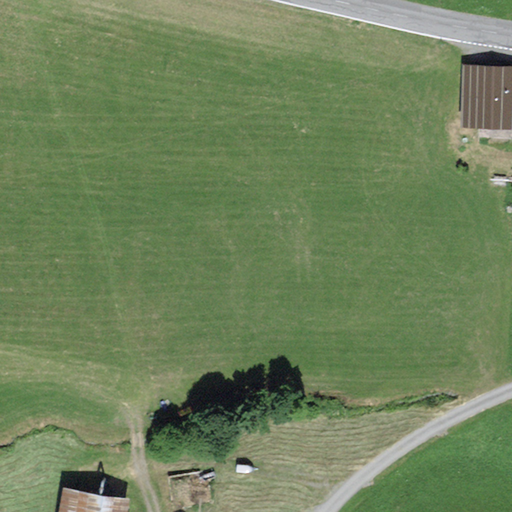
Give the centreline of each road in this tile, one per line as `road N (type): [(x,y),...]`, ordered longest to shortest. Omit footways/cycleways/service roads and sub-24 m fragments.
road 1 (residential): [(511,389),(422,433),(325,511)]
road 2 (secondary): [(311,0),(511,37)]
